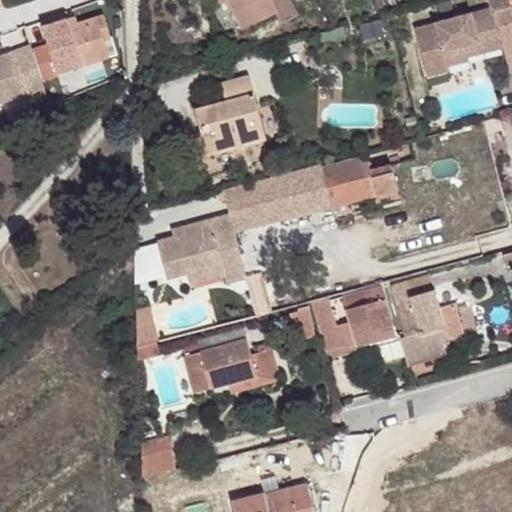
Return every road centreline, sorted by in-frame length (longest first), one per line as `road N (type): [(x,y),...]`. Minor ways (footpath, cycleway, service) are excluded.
road 1 (unknown): [(511,240),(341,283)]
road 2 (residential): [(356,417),(511,375)]
